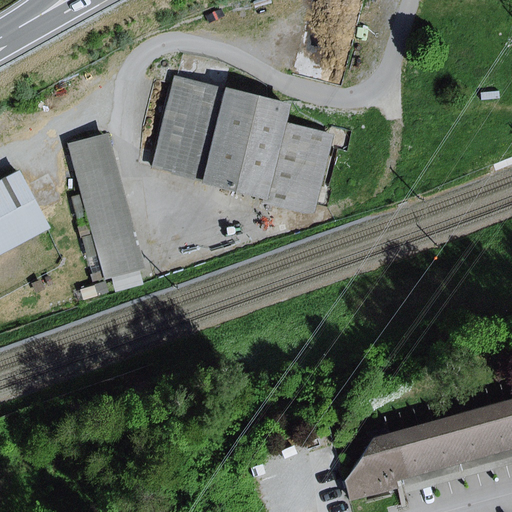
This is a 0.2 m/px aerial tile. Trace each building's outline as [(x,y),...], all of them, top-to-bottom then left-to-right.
[(188,74),(190,73),(193,72),(194,70),(195,68),(195,66),(195,63),(193,61),(191,60),(189,59),(186,59),(184,60),(182,62),(181,64),(180,66),(181,69),(182,71),(183,72),(186,74),(188,74)] [(218,81),(220,81),(222,80),(224,78),(225,76),(225,73),(224,71),(223,69),(221,67),(218,66),(216,66),(213,67),(211,69),(210,71),(210,74),(210,76),(211,78),(213,80),(215,81),(218,81)] [(294,105),(173,75),(149,170),(314,211),(334,135),(289,124),(294,105)] [(494,83),(479,85),(480,102),(501,100),(500,92),(495,93),(494,83)] [(107,132),(69,142),(107,280),(145,269),(107,132)] [(16,169),(0,177),(0,251),(47,226),(16,169)] [(399,483),(511,451),(511,402),(376,440),(345,482),(351,504),(401,491),(399,483)] [(511,451),(399,483),(401,491),(402,495),(511,465),(511,451)]
